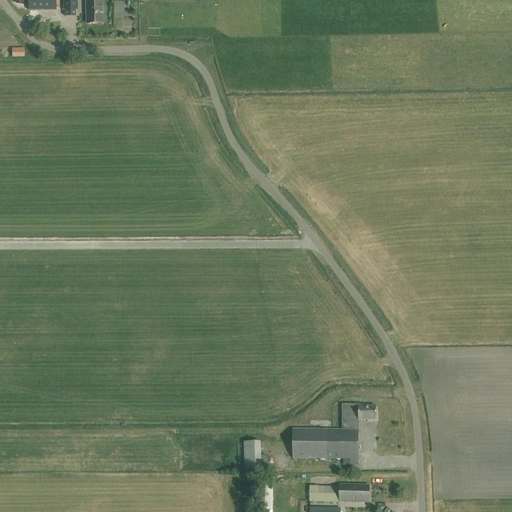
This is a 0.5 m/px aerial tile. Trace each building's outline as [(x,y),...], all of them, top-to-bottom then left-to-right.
[(56,0),(28,0),(29,10),(57,11),(57,6),(59,6),(60,0),(57,0),(56,0)] [(78,10),(77,0),(63,0),(64,11),(78,10)] [(103,24),(102,0),(86,0),(87,24),(103,24)] [(127,25),(128,6),(118,6),(117,25),(127,25)] [(15,48),(15,57),(27,57),(27,49),(15,48)] [(364,405),(342,405),(342,430),(293,430),(293,459),(346,459),(346,466),(359,466),(359,420),(376,420),(376,406),(364,406),(364,405)] [(260,457),(260,442),(243,442),(244,471),(267,470),(267,456),(260,457)] [(369,486),(340,486),(339,496),(369,496),(369,486)] [(311,487),(310,502),(339,503),(339,488),(311,487)]
